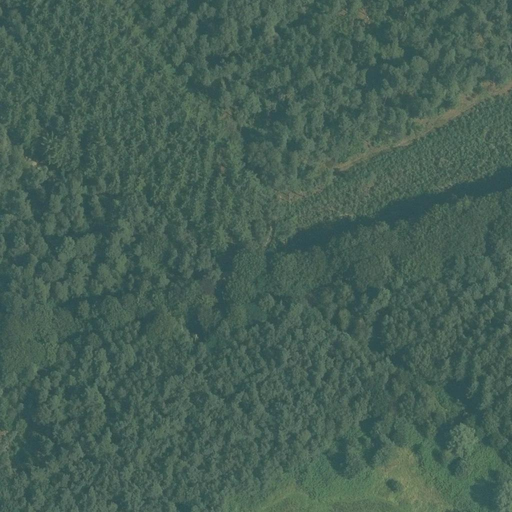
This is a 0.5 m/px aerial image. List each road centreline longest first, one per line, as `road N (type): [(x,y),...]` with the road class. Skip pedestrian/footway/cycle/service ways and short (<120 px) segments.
road 1 (unclassified): [(0,361),(225,317),(511,240)]
road 2 (track): [(280,301),(0,140)]
